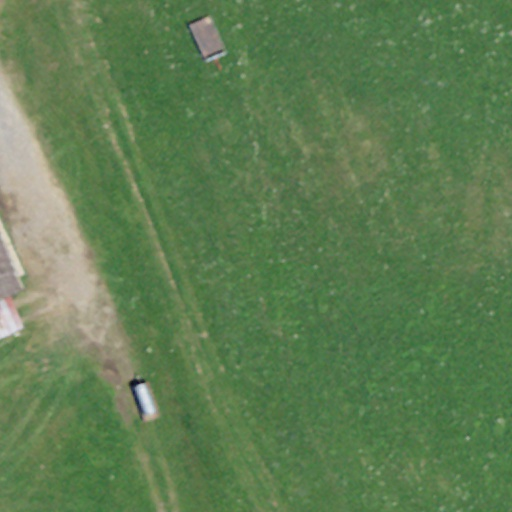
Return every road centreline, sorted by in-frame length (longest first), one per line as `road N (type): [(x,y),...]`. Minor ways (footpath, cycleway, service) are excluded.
road 1 (track): [(74,0),(157,235),(282,511)]
road 2 (track): [(57,299),(130,401),(167,511)]
